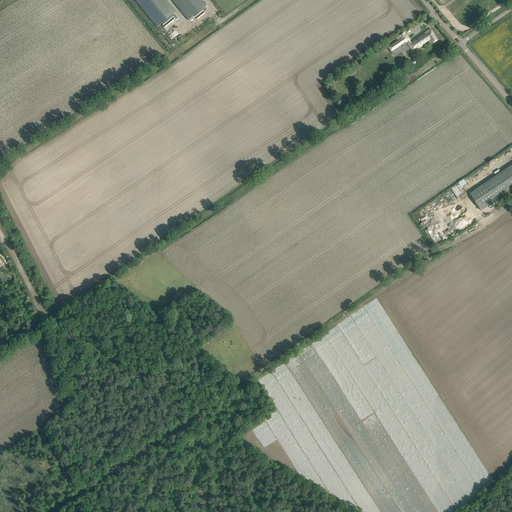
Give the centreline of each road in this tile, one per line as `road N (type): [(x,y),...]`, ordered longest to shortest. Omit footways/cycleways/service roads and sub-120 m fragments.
road 1 (track): [(0,167),(250,0)]
road 2 (track): [(100,511),(80,477),(43,319),(8,248)]
road 3 (unclassified): [(511,104),(422,0)]
